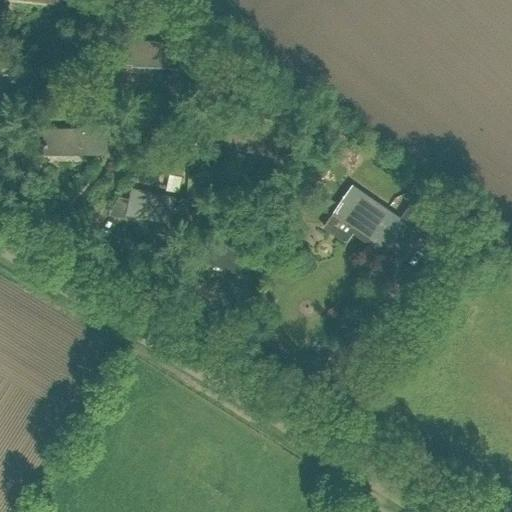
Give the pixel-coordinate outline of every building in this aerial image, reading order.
[(181,45),(114,42),(113,62),(180,65),(181,45)] [(283,123),(267,119),(265,128),(233,120),(228,141),(275,154),(283,123)] [(44,152),(89,152),(89,131),(44,131),(44,152)] [(421,176),(411,189),(429,204),(440,190),(421,176)] [(400,220),(352,187),(335,211),(387,248),(397,233),(407,240),(414,230),(447,253),(470,220),(446,204),(437,217),(424,207),(417,217),(407,210),(400,220)] [(178,201),(134,191),(130,211),(174,222),(178,201)] [(207,260),(250,274),(257,252),(214,238),(207,260)]
